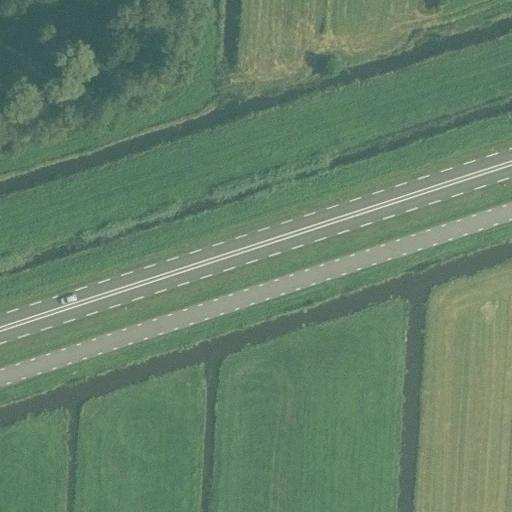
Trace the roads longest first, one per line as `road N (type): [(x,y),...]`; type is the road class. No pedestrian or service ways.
road 1 (unclassified): [(511,212),(0,378)]
road 2 (primary): [(0,327),(511,162)]
